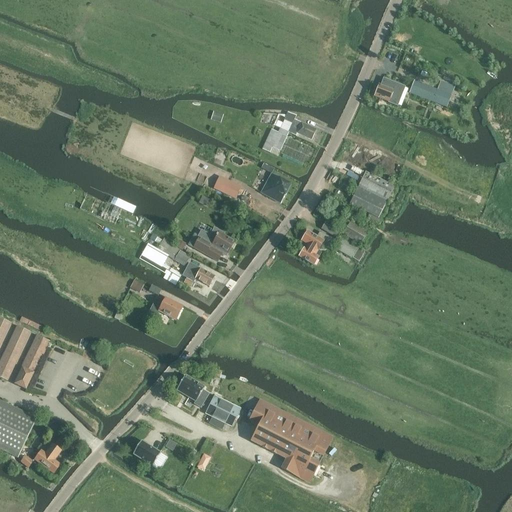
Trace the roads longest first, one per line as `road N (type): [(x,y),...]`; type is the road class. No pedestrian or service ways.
road 1 (tertiary): [(53,511),(306,201),(398,0)]
road 2 (unknown): [(152,395),(282,468)]
